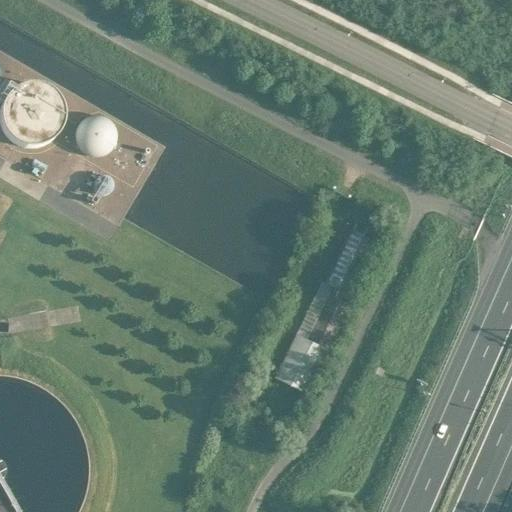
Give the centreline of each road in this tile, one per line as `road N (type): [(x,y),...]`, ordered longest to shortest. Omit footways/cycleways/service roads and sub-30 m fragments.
road 1 (unclassified): [(422,195),(53,0)]
road 2 (tertiary): [(511,132),(247,0)]
road 3 (motorway): [(511,286),(413,511)]
